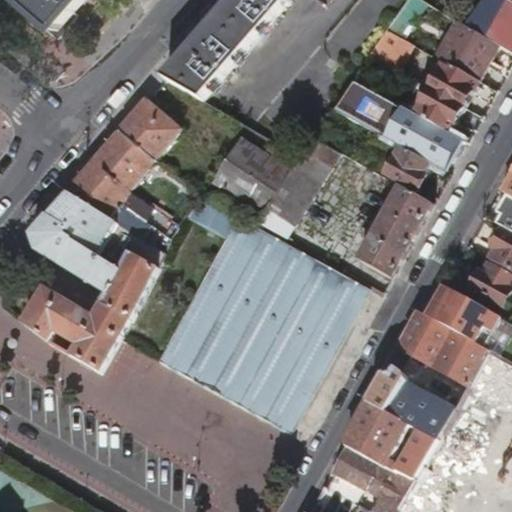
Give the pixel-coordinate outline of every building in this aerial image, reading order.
[(15,0),(54,32),(57,29),(61,32),(65,27),(70,30),(82,16),(77,12),(87,0),(15,0)] [(238,0),(169,81),(208,103),(295,0),(313,0),(324,8),(330,0),(238,0)] [(430,6),(421,0),(410,0),(389,33),(408,44),(430,6)] [(511,1),(511,0),(488,41),(501,48),(511,54),(511,1)] [(482,84),(501,48),(488,41),(460,25),(439,61),(440,61),(447,65),(482,84)] [(62,39),(70,30),(65,27),(61,32),(57,29),(54,32),(62,39)] [(408,44),(389,33),(372,58),(393,69),(403,75),(416,48),(408,44)] [(378,96),(393,69),(372,58),(355,83),(378,96)] [(432,91),(447,65),(440,61),(426,88),(432,91)] [(467,110),(482,84),(447,65),(432,91),(467,110)] [(449,174),(465,144),(453,137),(418,118),(378,96),(355,83),(336,112),(404,150),(434,166),(449,174)] [(453,137),(467,110),(432,91),(418,118),(453,137)] [(185,133),(149,104),(133,123),(168,153),(185,133)] [(138,187),(168,153),(133,123),(104,157),(138,187)] [(217,183),(269,216),(295,173),(294,172),(301,160),(275,144),(268,156),(244,141),(217,183)] [(293,244),(344,157),(316,142),(304,159),(305,160),(264,227),(293,244)] [(427,177),(434,166),(404,150),(389,177),(420,195),(429,178),(427,177)] [(112,219),(121,209),(133,195),(132,194),(138,187),(104,157),(71,194),(73,195),(112,219)] [(362,264),(395,282),(436,208),(404,190),(362,264)] [(511,201),(509,200),(510,198),(505,195),(501,193),(499,196),(509,201),(501,216),(504,218),(500,227),(511,233),(511,201)] [(112,219),(73,195),(42,229),(53,235),(56,233),(125,275),(134,257),(160,271),(168,253),(132,231),(112,219)] [(293,244),(203,196),(192,217),(229,238),(162,359),(295,433),(374,289),(293,244)] [(138,220),(121,209),(112,219),(132,231),(138,220)] [(116,352),(160,271),(134,257),(125,275),(56,233),(53,235),(42,229),(34,237),(40,254),(110,296),(96,320),(47,292),(27,325),(28,326),(52,344),(57,335),(80,348),(74,358),(104,375),(116,352)] [(511,237),(504,234),(503,236),(501,236),(494,249),(496,250),(495,251),(499,253),(494,263),(511,273),(511,237)] [(487,278),(482,275),(474,291),(508,310),(511,303),(511,278),(492,267),(487,278)] [(506,322),(448,289),(431,319),(431,320),(481,348),(490,332),(498,337),(506,322)] [(462,383),(473,389),(493,354),(481,348),(431,320),(431,319),(422,315),(407,343),(409,347),(409,350),(409,355),(425,363),(462,383)] [(497,428),(511,436),(511,364),(493,354),(473,389),(461,411),(442,444),(420,485),(404,511),(429,511),(434,504),(432,491),(440,476),(461,487),(478,456),(481,458),(497,428)] [(450,405),(462,383),(425,363),(413,385),(450,405)] [(461,411),(450,405),(413,385),(411,385),(411,378),(401,373),(395,376),(390,378),(388,378),(372,406),(410,427),(425,435),(442,444),(461,411)] [(473,389),(462,383),(450,405),(461,411),(473,389)] [(388,469),(410,427),(372,406),(349,448),(388,469)] [(425,435),(403,476),(420,485),(442,444),(425,435)] [(384,500),(377,511),(404,511),(420,485),(403,476),(401,475),(396,473),(388,469),(349,448),(335,474),(384,500)]
